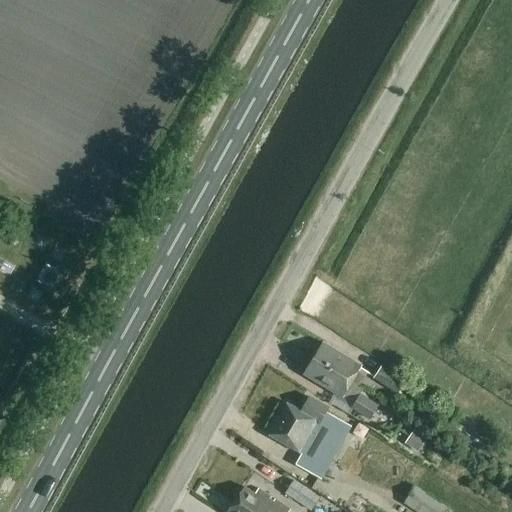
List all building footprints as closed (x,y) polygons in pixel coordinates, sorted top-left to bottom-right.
[(312,359),(361,390),(350,383),(360,366),(321,343),(312,359)] [(358,395),(361,390),(312,359),(302,375),(341,398),(342,397),(353,404),(350,408),(369,420),(377,406),(358,395)] [(398,394),(406,382),(382,365),(374,377),(398,394)] [(323,413),(327,407),(308,396),(300,410),(286,403),(268,436),(300,454),(294,464),(320,478),(349,425),(354,418),(332,405),(327,415),(323,413)] [(485,435),(489,428),(460,409),(456,416),(485,435)] [(480,440),(484,435),(455,416),(446,430),(490,458),(495,450),(480,440)] [(414,429),(405,443),(417,451),(427,437),(414,429)] [(312,510),(321,498),(295,479),(286,492),(312,510)] [(447,511),(450,508),(426,492),(416,485),(404,503),(417,511),(447,511)] [(235,499),(253,511),(287,511),(289,510),(258,488),(254,494),(243,486),(235,499)] [(253,511),(235,499),(225,511),(253,511)] [(321,511),(338,511),(340,509),(326,503),(321,511)]
